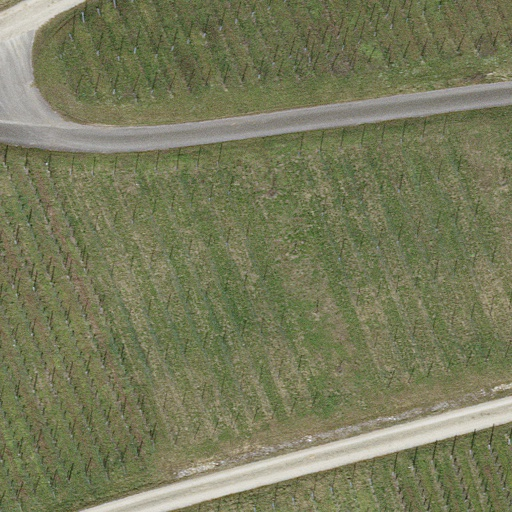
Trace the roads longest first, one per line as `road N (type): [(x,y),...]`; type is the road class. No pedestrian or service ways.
road 1 (track): [(511,93),(188,132),(101,138),(0,129)]
road 2 (track): [(124,511),(511,410)]
